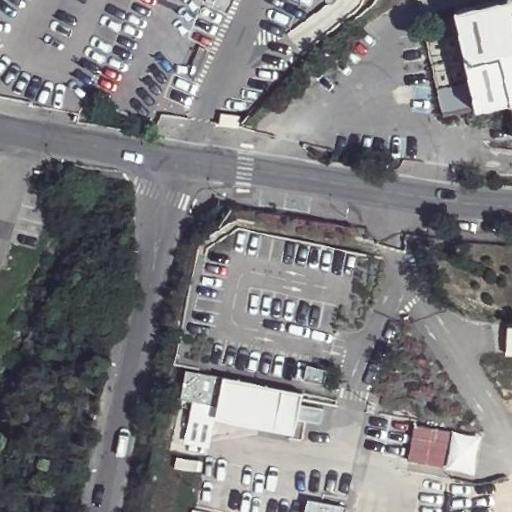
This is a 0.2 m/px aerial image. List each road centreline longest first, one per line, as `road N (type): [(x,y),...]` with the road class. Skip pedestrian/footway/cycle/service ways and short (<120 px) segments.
road 1 (unclassified): [(172,162),(98,511)]
road 2 (unclassified): [(172,162),(511,207)]
